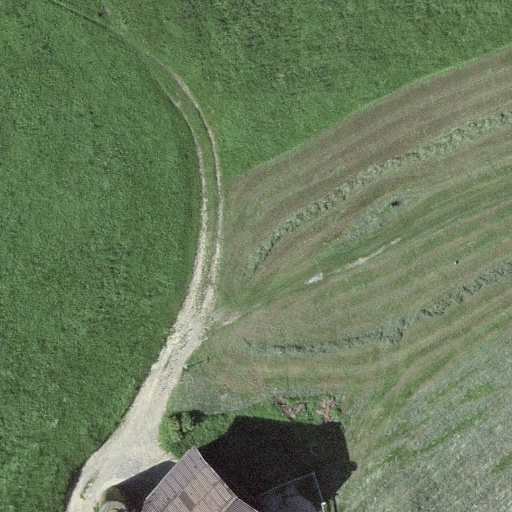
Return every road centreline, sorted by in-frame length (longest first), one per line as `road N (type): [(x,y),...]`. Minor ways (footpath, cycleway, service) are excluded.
road 1 (track): [(192,335),(511,186)]
road 2 (track): [(150,51),(198,110),(214,187),(192,335)]
road 3 (track): [(87,511),(192,335)]
road 4 (track): [(150,51),(28,0)]
